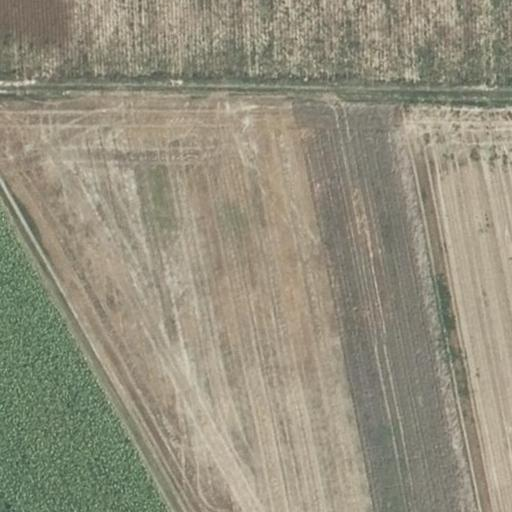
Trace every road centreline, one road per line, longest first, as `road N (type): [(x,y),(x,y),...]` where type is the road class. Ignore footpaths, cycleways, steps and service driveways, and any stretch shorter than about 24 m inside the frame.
road 1 (track): [(0,75),(511,84)]
road 2 (track): [(0,169),(192,511)]
